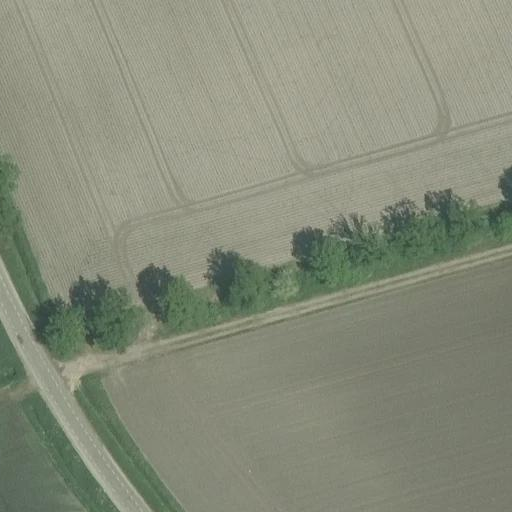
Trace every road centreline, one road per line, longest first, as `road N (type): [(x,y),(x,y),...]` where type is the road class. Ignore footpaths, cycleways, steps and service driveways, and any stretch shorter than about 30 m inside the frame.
road 1 (track): [(52,377),(511,246)]
road 2 (tertiary): [(142,511),(52,377),(0,265)]
